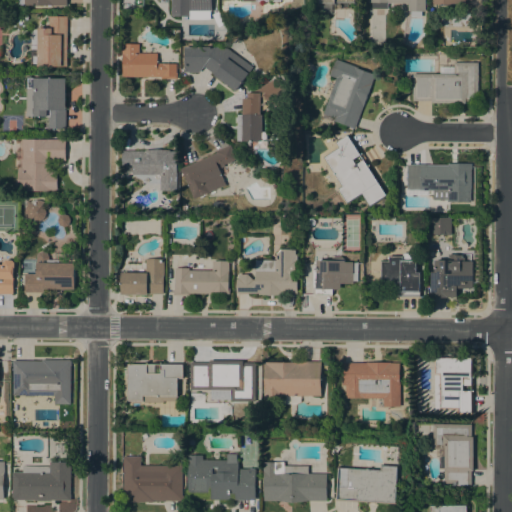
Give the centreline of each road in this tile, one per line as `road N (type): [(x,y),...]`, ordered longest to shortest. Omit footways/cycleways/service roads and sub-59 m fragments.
road 1 (tertiary): [(511,330),(0,325)]
road 2 (residential): [(499,0),(501,511)]
road 3 (residential): [(97,326),(98,0)]
road 4 (residential): [(95,511),(97,326)]
